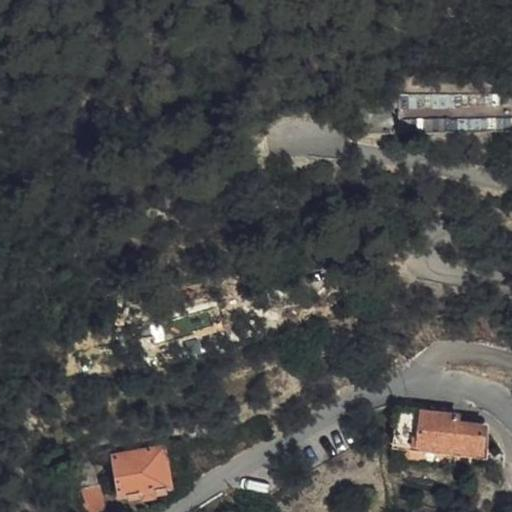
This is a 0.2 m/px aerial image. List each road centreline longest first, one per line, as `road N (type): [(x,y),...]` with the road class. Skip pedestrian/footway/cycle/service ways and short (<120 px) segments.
road 1 (unclassified): [(383,122),(315,130),(298,144),(511,182)]
road 2 (tertiary): [(172,511),(377,393),(418,383)]
road 3 (unclassified): [(511,233),(437,242),(421,260),(436,273),(511,293)]
